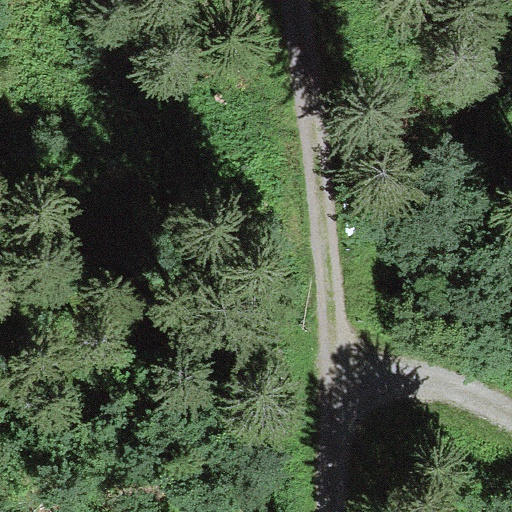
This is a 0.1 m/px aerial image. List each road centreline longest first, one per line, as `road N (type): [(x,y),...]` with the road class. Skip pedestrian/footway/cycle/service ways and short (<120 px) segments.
road 1 (track): [(332,511),(335,399),(320,169),(298,0)]
road 2 (track): [(511,412),(417,380),(334,385)]
